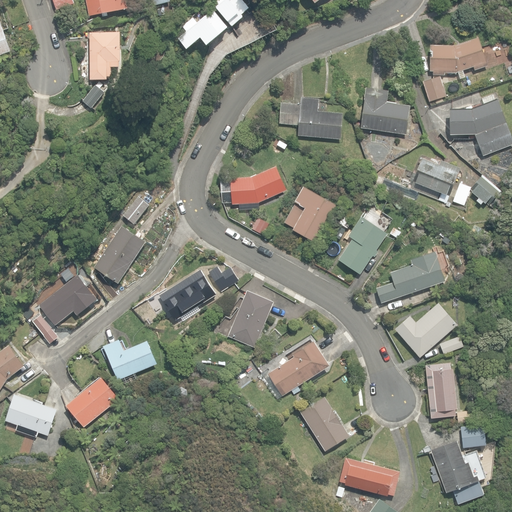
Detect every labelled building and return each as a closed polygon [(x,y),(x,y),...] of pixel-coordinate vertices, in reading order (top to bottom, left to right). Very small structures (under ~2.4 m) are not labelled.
[(54,0),(58,11),(76,5),(74,0),(54,0)] [(87,0),(90,16),(130,9),(128,0),(87,0)] [(217,0),(219,3),(216,5),(232,25),(244,15),(242,13),(250,6),(244,0),(217,0)] [(283,31),(270,6),(214,39),(168,133),(185,141),(217,68),(227,61),(229,57),(283,31)] [(182,24),(187,29),(178,37),(187,48),(201,36),(207,44),(229,25),(214,7),(198,20),(193,15),(182,24)] [(0,56),(13,51),(0,15),(0,56)] [(92,80),(109,80),(109,77),(113,77),(113,68),(122,68),(121,62),(123,62),(122,33),(91,33),(92,80)] [(434,72),(434,75),(445,75),(445,73),(456,73),(474,67),(475,70),(488,66),(479,37),(455,45),(430,45),(430,72),(434,72)] [(423,82),(430,102),(447,96),(440,76),(423,82)] [(84,102),(93,109),(106,92),(97,85),(84,102)] [(361,128),(407,135),(411,106),(387,102),(389,91),(367,87),(361,128)] [(12,103),(16,113),(33,107),(30,97),(12,103)] [(298,135),(341,139),(344,113),(318,111),(319,99),(302,98),(301,104),(282,103),(280,123),(299,125),(298,135)] [(475,135),(483,156),(511,145),(511,135),(497,98),(471,108),(450,109),(451,135),(475,135)] [(273,145),(284,152),(288,145),(277,139),(273,145)] [(411,189),(447,203),(461,168),(441,160),(440,165),(423,158),(411,189)] [(233,202),(233,205),(259,203),(287,190),(277,166),(254,176),(231,178),(231,180),(221,181),(223,203),(233,202)] [(469,190),(484,204),(489,198),(493,201),(501,192),(483,175),(469,190)] [(293,230),(317,243),(338,205),(304,187),(285,222),(294,228),(293,230)] [(122,214),(134,224),(150,205),(138,195),(122,214)] [(339,259),(361,274),(388,233),(362,216),(349,236),(353,239),(339,259)] [(471,232),(476,235),(480,227),(475,225),(471,232)] [(95,267),(119,283),(147,242),(123,226),(95,267)] [(391,234),(398,238),(402,232),(395,228),(391,234)] [(377,288),(382,303),(446,282),(435,251),(411,259),(413,265),(391,272),(394,282),(377,288)] [(86,262),(91,266),(95,261),(91,257),(86,262)] [(209,271),(222,291),(239,280),(231,267),(222,272),(218,266),(209,271)] [(181,316),(183,321),(200,310),(198,306),(216,294),(201,269),(160,295),(175,320),(181,316)] [(39,305),(55,325),(74,311),(77,315),(98,299),(78,274),(39,305)] [(228,336),(254,347),(274,301),(248,290),(228,336)] [(396,328),(420,357),(458,325),(439,303),(416,322),(411,316),(396,328)] [(34,320),(45,335),(52,329),(41,314),(34,320)] [(440,344),(444,354),(464,346),(460,336),(440,344)] [(104,345),(118,379),(158,363),(148,340),(125,350),(120,339),(104,345)] [(268,373),(283,395),(330,365),(314,340),(293,354),(295,356),(268,373)] [(0,390),(9,377),(25,365),(10,345),(0,352),(0,390)] [(426,365),(431,417),(456,415),(455,409),(457,409),(453,368),(451,369),(450,362),(426,365)] [(67,405),(84,427),(120,399),(103,377),(67,405)] [(182,398),(187,395),(187,389),(182,386),(177,390),(177,396),(182,398)] [(37,433),(46,436),(46,434),(48,435),(57,408),(15,394),(6,420),(38,431),(37,433)] [(301,412),(325,451),(350,435),(325,396),(301,412)] [(457,412),(458,423),(477,421),(476,409),(457,412)] [(461,428),(463,448),(486,445),(483,425),(461,428)] [(462,455),(456,440),(430,450),(446,492),(486,477),(476,450),(462,455)] [(388,494),(394,495),(400,471),(346,457),(340,481),(345,482),(345,484),(387,495),(388,494)] [(369,511),(398,511),(380,498),(369,511)]
